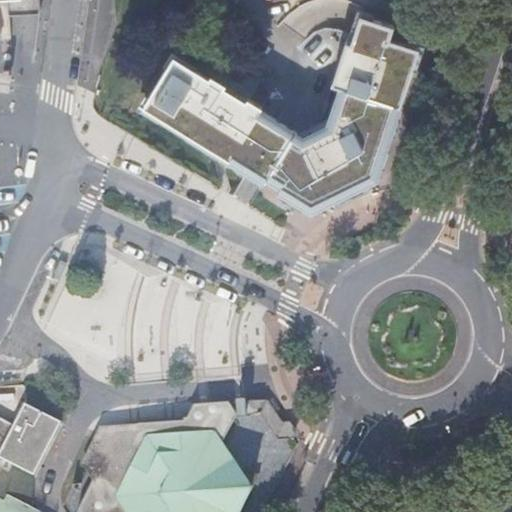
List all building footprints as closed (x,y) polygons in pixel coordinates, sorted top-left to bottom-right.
[(0,0),(0,36),(6,36),(9,36),(12,36),(10,16),(9,0),(0,0)] [(9,0),(10,16),(41,14),(40,0),(9,0)] [(362,14),(375,18),(376,14),(360,8),(350,37),(354,38),(362,14)] [(145,108),(163,118),(166,114),(192,130),(189,134),(223,155),(225,151),(252,167),(250,171),(266,182),(269,178),(282,186),(280,190),(302,204),(304,202),(308,199),(314,194),(321,204),(332,197),(347,189),(363,182),(375,178),(371,166),(380,164),(382,164),(388,149),(392,134),(398,116),(414,68),(421,48),(409,44),(391,38),(396,25),(375,18),(362,14),(354,38),(350,37),(345,54),(335,84),(348,88),(343,103),(338,101),(335,111),(336,114),(339,119),(332,123),(321,128),(304,137),(298,133),(296,132),(280,122),(261,110),(248,102),(236,95),(225,88),(211,79),(196,70),(176,58),(175,59),(170,68),(152,97),(145,108)] [(411,39),(409,44),(421,48),(414,68),(419,69),(427,44),(411,39)] [(199,66),(177,53),(174,51),(165,65),(170,68),(175,59),(176,58),(196,70),(199,66)] [(213,76),(211,79),(225,88),(227,85),(213,76)] [(163,118),(145,108),(152,97),(148,95),(139,109),(160,123),(163,118)] [(251,99),(248,102),(261,110),(263,107),(251,99)] [(166,114),(163,118),(189,134),(192,130),(166,114)] [(319,123),(298,133),(304,137),(321,128),(332,123),(339,119),(336,114),(319,123)] [(403,118),(398,116),(392,134),(398,135),(403,118)] [(220,159),(223,155),(189,134),(186,139),(220,159)] [(393,150),(388,149),(382,164),(380,164),(381,169),(387,167),(393,150)] [(223,155),(250,171),(252,167),(225,151),(223,155)] [(263,187),(266,182),(250,171),(247,176),(263,187)] [(366,189),(363,182),(347,189),(332,197),(336,204),(350,196),(366,189)] [(307,206),(304,202),(302,204),(280,190),(277,195),(302,210),(307,206)] [(251,416),(259,400),(185,404),(178,417),(176,417),(174,420),(129,423),(128,425),(125,425),(92,430),(77,467),(86,483),(70,511),(233,511),(243,492),(251,475),(235,475),(214,445),(227,420),(242,419),(243,416),(251,416)] [(0,464),(4,456),(39,473),(65,420),(28,403),(18,424),(0,414),(0,464)]
